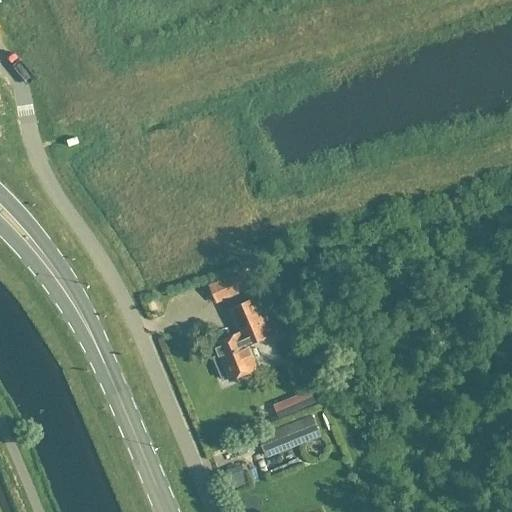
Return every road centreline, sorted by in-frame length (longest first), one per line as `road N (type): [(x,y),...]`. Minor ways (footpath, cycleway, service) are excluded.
road 1 (unclassified): [(0,62),(17,80),(43,175),(128,313),(211,511)]
road 2 (primary): [(165,511),(93,343)]
road 3 (primary): [(93,343),(64,275),(0,197)]
road 4 (primary): [(0,230),(93,343)]
